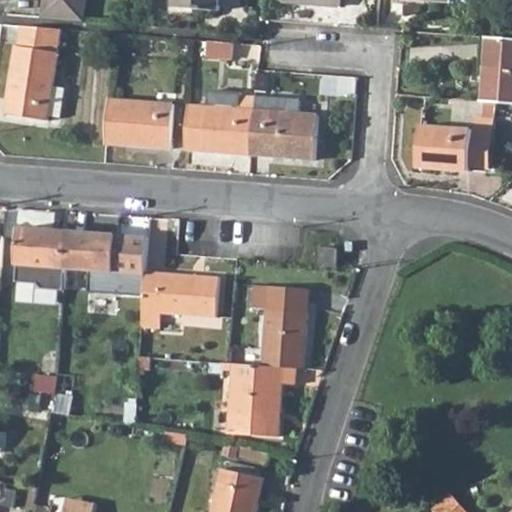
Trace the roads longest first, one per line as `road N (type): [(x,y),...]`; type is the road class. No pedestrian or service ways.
road 1 (residential): [(0,185),(369,217)]
road 2 (residential): [(302,511),(393,219)]
road 3 (residential): [(285,49),(377,56),(369,217)]
road 4 (residential): [(393,219),(511,245)]
